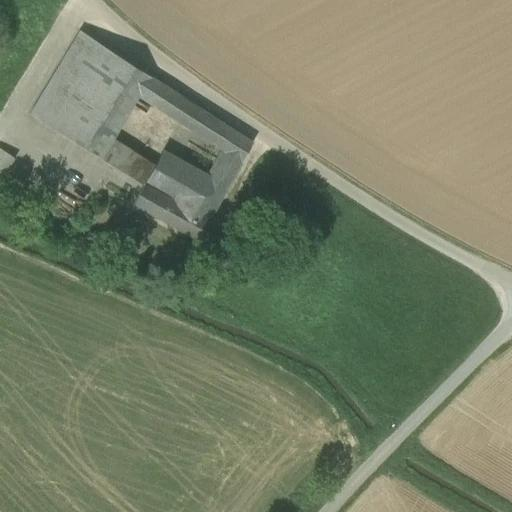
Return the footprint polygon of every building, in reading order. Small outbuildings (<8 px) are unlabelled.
[(80,31),(30,115),(50,127),(88,65),(101,44),(80,31)] [(118,56),(101,44),(88,65),(106,76),(118,56)] [(106,76),(68,139),(102,159),(113,140),(139,96),(151,77),(118,56),(106,76)] [(106,76),(88,65),(50,127),(68,139),(106,76)] [(164,86),(151,77),(139,96),(153,105),(166,86),(165,86),(164,86)] [(180,95),(166,86),(153,105),(167,114),(180,95)] [(237,133),(181,97),(181,96),(180,95),(167,114),(226,152),(237,133)] [(155,166),(145,185),(209,220),(253,143),(237,133),(226,152),(211,178),(164,151),(155,166)] [(155,166),(113,140),(102,159),(144,185),(145,185),(155,166)] [(0,149),(0,182),(15,159),(0,149)] [(145,185),(144,185),(134,204),(198,240),(209,220),(145,185)]
